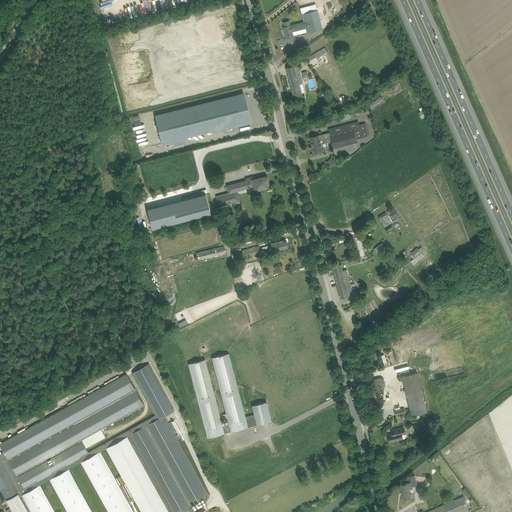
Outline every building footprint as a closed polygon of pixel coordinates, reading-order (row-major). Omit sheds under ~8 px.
[(317,9),(316,5),(304,8),(305,13),(301,14),(304,22),(290,26),(290,25),(283,27),(286,38),(293,36),(292,31),(305,28),(306,32),(322,28),(317,9)] [(317,59),(328,52),(325,47),(306,58),(311,66),(319,62),(317,59)] [(305,92),(303,87),(298,65),(286,68),(293,95),(305,92)] [(215,131),(237,126),(236,122),(239,124),(244,115),(236,110),(240,103),(231,97),(230,99),(229,97),(162,114),(169,143),(179,140),(178,135),(209,127),(215,131)] [(141,124),(139,115),(133,116),(135,126),(141,124)] [(365,123),(359,125),(358,121),(328,129),(329,132),(310,137),(313,150),(314,153),(323,151),(322,148),(320,140),(330,138),(333,147),(357,141),(356,139),(368,136),(365,123)] [(250,191),(268,187),(267,183),(266,182),(268,181),(267,177),(265,177),(265,176),(253,179),(253,177),(251,177),(252,181),(248,182),(250,191)] [(252,181),(251,177),(247,178),(247,180),(227,186),(228,193),(217,195),(218,196),(216,196),(219,206),(240,201),(238,195),(250,191),(248,182),(252,181)] [(194,196),(189,178),(142,190),(147,209),(194,196)] [(194,196),(147,209),(152,227),(210,212),(206,193),(194,196)] [(387,213),(380,217),(384,225),(391,222),(387,213)] [(279,249),(288,247),(286,241),(284,241),(284,240),(271,243),(272,248),(279,246),(279,249)] [(383,243),(374,250),(377,254),(386,247),(383,243)] [(223,245),(196,252),(198,260),(225,253),(223,245)] [(261,254),(261,253),(260,251),(259,245),(248,248),(243,249),(231,252),(233,260),(261,254)] [(413,259),(414,257),(415,258),(421,252),(418,248),(411,253),(412,254),(410,256),(413,259)] [(341,264),(332,266),(340,298),(341,302),(350,300),(349,296),(352,295),(346,270),(343,270),(341,264)] [(271,421),(266,401),(252,405),(254,414),(245,417),(228,353),(213,357),(227,413),(222,414),(224,419),(228,418),(230,424),(222,426),(205,359),(189,363),(208,437),(224,433),(271,421)] [(107,447),(122,475),(116,478),(120,485),(126,481),(143,511),(207,511),(206,510),(201,511),(188,511),(194,509),(191,504),(205,496),(174,440),(177,439),(181,437),(179,433),(181,432),(174,420),(169,423),(166,425),(162,417),(165,415),(174,410),(149,364),(145,366),(138,370),(132,373),(155,414),(156,415),(88,452),(86,448),(105,437),(101,429),(101,428),(144,405),(127,376),(126,374),(0,443),(0,445),(4,452),(0,453),(0,488),(6,500),(11,508),(6,510),(7,511),(61,511),(59,511),(55,511),(40,484),(50,479),(67,511),(92,511),(69,470),(71,469),(70,468),(82,461),(110,511),(134,511),(129,502),(134,499),(125,483),(120,486),(100,451),(107,447)] [(401,375),(410,415),(426,412),(417,371),(401,375)] [(402,434),(405,433),(404,427),(392,430),(393,430),(394,432),(393,432),(392,433),(387,435),(389,442),(403,439),(402,434)] [(455,440),(446,448),(449,452),(459,444),(455,440)] [(417,485),(415,475),(410,477),(411,482),(399,485),(402,494),(403,500),(415,497),(413,486),(417,485)] [(465,488),(462,490),(468,498),(471,496),(465,488)] [(427,511),(460,511),(469,509),(464,496),(457,499),(427,511)]
